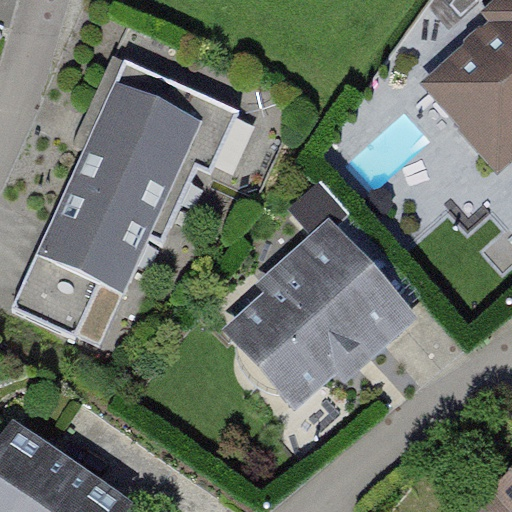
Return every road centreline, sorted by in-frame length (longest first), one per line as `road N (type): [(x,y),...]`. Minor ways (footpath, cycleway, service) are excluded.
road 1 (residential): [(310,511),(511,369)]
road 2 (residential): [(58,0),(0,133)]
